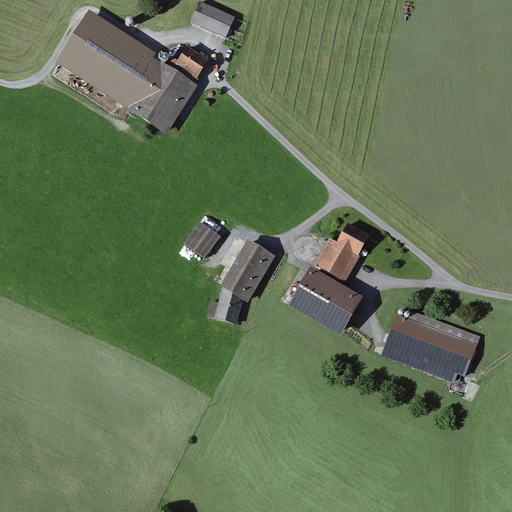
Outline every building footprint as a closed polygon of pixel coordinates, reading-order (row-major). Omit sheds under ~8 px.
[(189,26),(222,42),(233,20),(200,4),(189,26)] [(86,16),(54,64),(162,136),(199,82),(195,80),(205,64),(184,50),(169,72),(86,16)] [(181,246),(201,261),(217,240),(197,225),(181,246)] [(305,268),(281,308),(336,340),(360,301),(339,288),(356,260),(353,258),(365,239),(344,227),(333,245),(327,241),(310,271),(305,268)] [(240,304),(244,306),(273,258),(244,241),(215,290),(219,293),(210,323),(232,330),(240,304)] [(395,321),(380,359),(452,387),(455,378),(463,381),(479,340),(412,314),(408,326),(395,321)]
